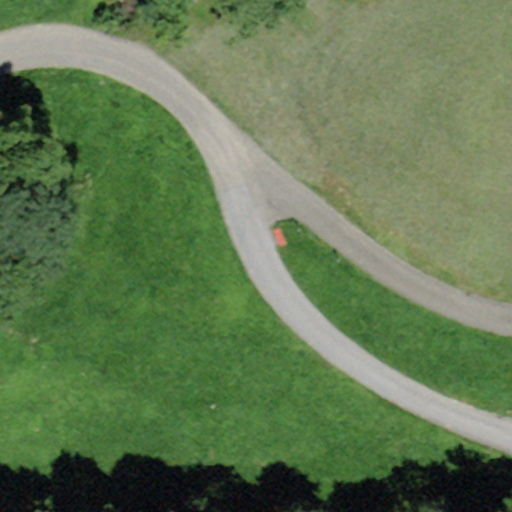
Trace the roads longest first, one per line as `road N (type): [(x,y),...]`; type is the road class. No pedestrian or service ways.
road 1 (unclassified): [(511,431),(396,390),(260,260),(210,124),(152,60),(43,36),(0,51)]
road 2 (track): [(210,124),(379,260),(511,318)]
